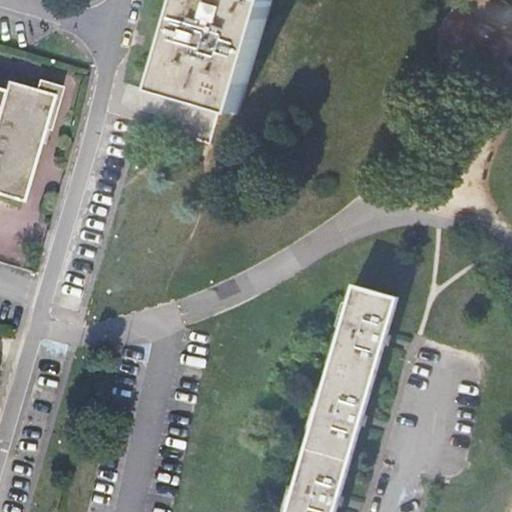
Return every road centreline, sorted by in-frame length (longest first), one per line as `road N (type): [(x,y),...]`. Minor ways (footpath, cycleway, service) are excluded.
road 1 (residential): [(118,32),(0,451)]
road 2 (residential): [(388,511),(401,471),(417,452),(441,364)]
